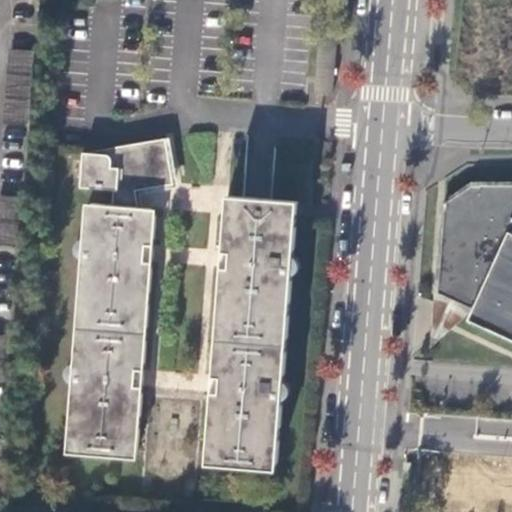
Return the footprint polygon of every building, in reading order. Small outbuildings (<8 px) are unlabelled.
[(322,41),(321,62),(337,63),(338,42),(322,41)] [(3,123),(29,125),(35,51),(7,49),(3,123)] [(337,63),(321,62),(318,95),(334,96),(337,63)] [(141,246),(153,247),(156,216),(150,216),(151,210),(139,209),(137,194),(175,186),(167,141),(117,151),(119,163),(116,163),(107,164),(102,160),(100,159),(97,157),(84,156),(82,190),(116,193),(116,209),(94,207),(93,213),(86,212),(84,241),(82,242),(81,243),(80,245),(78,247),(78,250),(79,251),(79,252),(80,254),(81,255),(82,256),(74,365),(72,367),(71,368),(69,371),(69,375),(70,376),(70,377),(71,378),(72,380),(73,380),(73,381),(68,446),(74,447),(74,452),(132,457),(132,451),(137,451),(142,387),(130,386),(131,369),(144,371),(152,263),(140,262),(141,246)] [(443,205),(437,295),(472,311),(468,321),(511,341),(511,185),(472,186),(443,205)] [(0,245),(15,246),(20,194),(0,192),(0,245)] [(227,198),(226,216),(299,221),(300,204),(227,198)] [(299,221),(226,216),(223,253),(236,254),(235,269),(222,269),(214,376),(227,377),(226,393),(213,393),(206,498),(277,503),(278,488),(285,396),(288,395),(289,394),(290,393),(291,391),(292,389),(292,386),(290,382),(289,382),(289,381),(287,380),(286,380),(295,275),(297,274),(299,274),(299,273),(301,271),(302,270),(302,269),(302,268),(303,267),(303,265),(302,264),(301,260),(300,259),(298,258),(296,257),(299,221)] [(152,263),(153,247),(141,246),(140,262),(152,263)] [(236,254),(223,253),(222,269),(235,269),(236,254)] [(0,383),(5,384),(8,334),(0,333),(0,383)] [(130,386),(142,387),(144,371),(131,369),(130,386)] [(214,376),(213,393),(226,393),(227,377),(214,376)]
